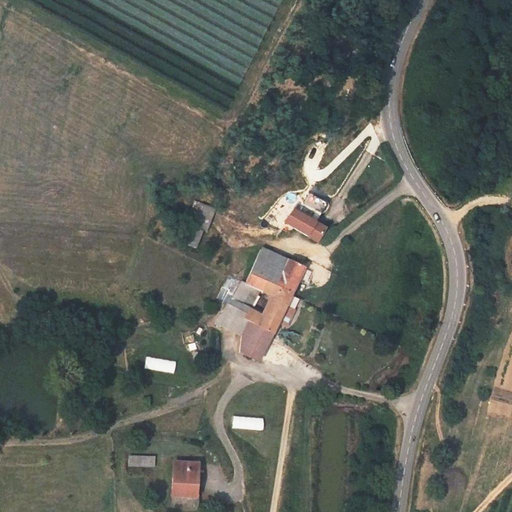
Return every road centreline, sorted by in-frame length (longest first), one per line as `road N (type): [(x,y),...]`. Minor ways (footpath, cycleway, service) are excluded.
road 1 (primary): [(421,0),(389,85),(389,122),(451,241),(457,281),(410,436),(398,511)]
road 2 (track): [(417,410),(247,376),(226,390),(214,414),(237,486),(212,486)]
road 3 (track): [(290,381),(272,511)]
road 4 (track): [(327,248),(234,242),(214,219)]
